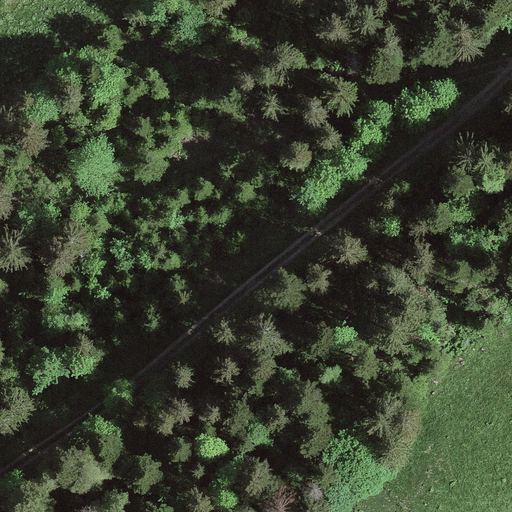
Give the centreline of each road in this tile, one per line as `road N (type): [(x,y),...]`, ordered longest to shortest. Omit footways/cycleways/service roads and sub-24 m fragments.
road 1 (track): [(511,103),(184,385),(12,511)]
road 2 (track): [(338,116),(511,61)]
